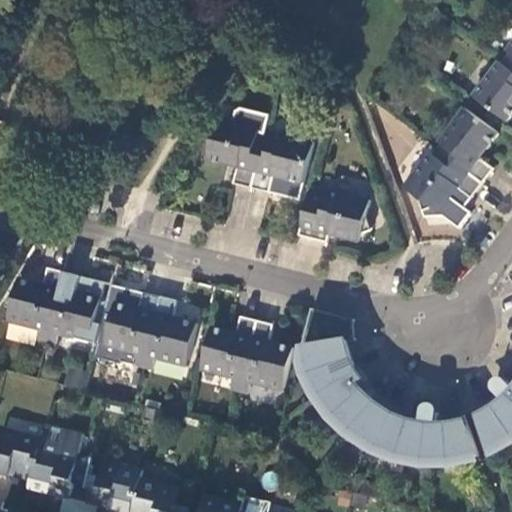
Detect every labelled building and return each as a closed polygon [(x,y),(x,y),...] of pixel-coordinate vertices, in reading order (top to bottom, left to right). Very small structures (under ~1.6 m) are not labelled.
[(511,60),(509,58),(503,64),(511,71),(511,60)] [(511,71),(503,64),(500,62),(476,95),(509,121),(511,117),(511,71)] [(274,114),(245,107),(239,110),(236,120),(221,116),(210,157),(240,165),(236,182),(255,187),(266,146),(269,133),(274,114)] [(451,156),(486,182),(496,169),(482,158),(501,132),(466,107),(442,140),(445,142),(456,150),(451,156)] [(266,146),(255,187),(271,191),(276,175),(306,182),(316,142),(275,130),(274,134),(271,148),(266,146)] [(274,134),(269,133),(266,146),(271,148),(274,134)] [(445,142),(441,149),(451,156),(456,150),(445,142)] [(451,156),(441,149),(437,155),(446,162),(451,156)] [(475,196),(486,182),(451,156),(446,162),(437,155),(433,152),(407,186),(421,195),(422,205),(450,201),(462,186),(475,196)] [(331,194),(313,189),(310,202),(327,207),(331,194)] [(310,202),(302,234),(331,241),(333,233),(352,238),(370,226),(365,216),(369,199),(332,190),(331,194),(327,207),(310,202)] [(68,272),(50,268),(46,286),(21,279),(13,307),(27,311),(25,318),(45,323),(41,336),(51,338),(68,272)] [(85,277),(68,272),(51,338),(61,341),(64,327),(82,332),(84,325),(98,328),(105,300),(80,294),(85,277)] [(148,362),(164,296),(147,292),(143,309),(117,303),(110,331),(125,336),(123,342),(141,346),(138,359),(148,362)] [(180,301),(164,296),(148,362),(157,364),(160,351),(177,356),(178,349),(192,352),(200,323),(175,316),(180,301)] [(27,311),(13,307),(12,314),(25,318),(27,311)] [(478,458),(482,456),(466,414),(455,415),(442,416),(441,408),(426,407),(426,415),(420,414),(414,413),(406,411),(402,409),(392,402),(388,399),(385,398),(380,395),(378,393),(372,386),(369,381),(367,378),(364,374),(363,372),(359,365),(356,360),(354,356),(354,354),(352,349),(352,344),(351,340),(351,317),(315,307),(304,351),(307,352),(310,366),(315,378),(322,392),(329,403),(332,408),(339,416),(345,422),(351,428),(360,436),(364,439),(370,443),(376,446),(381,449),(392,453),(397,455),(407,459),(417,461),(427,462),(460,462),(465,461),(471,460),(478,458)] [(244,385),(260,321),(244,316),(240,332),(215,326),(207,356),(222,359),(220,366),(237,370),(234,383),(244,385)] [(277,325),(260,321),(244,385),(254,387),(257,376),(275,380),(277,372),(292,376),(299,347),(273,340),(277,325)] [(8,323),(5,337),(34,344),(37,330),(8,323)] [(98,328),(84,325),(82,332),(96,335),(98,328)] [(108,338),(123,342),(125,336),(110,331),(108,338)] [(178,349),(177,356),(190,359),(192,352),(178,349)] [(205,363),(220,366),(222,359),(207,356),(205,363)] [(85,389),(88,373),(67,370),(64,385),(85,389)] [(277,372),(275,380),(290,384),(292,376),(277,372)] [(497,389),(507,379),(505,378),(504,377),(501,377),(500,378),(497,380),(497,381),(496,384),(496,387),(497,389)] [(511,383),(511,384),(507,379),(497,389),(501,395),(499,397),(490,404),(485,407),(480,409),(496,452),(507,446),(511,443),(511,383)] [(87,433),(49,423),(46,435),(35,478),(33,486),(70,495),(65,511),(81,511),(87,487),(79,485),(75,479),(82,454),(87,433)] [(0,469),(35,478),(46,435),(8,425),(3,441),(0,451),(0,469)] [(95,457),(82,454),(75,479),(79,485),(87,487),(95,457)] [(87,487),(81,511),(98,511),(101,503),(134,511),(143,477),(145,469),(109,460),(102,487),(97,490),(87,487)] [(175,511),(182,487),(143,477),(134,511),(175,511)] [(242,511),(243,511),(245,504),(207,494),(202,511),(242,511)]
